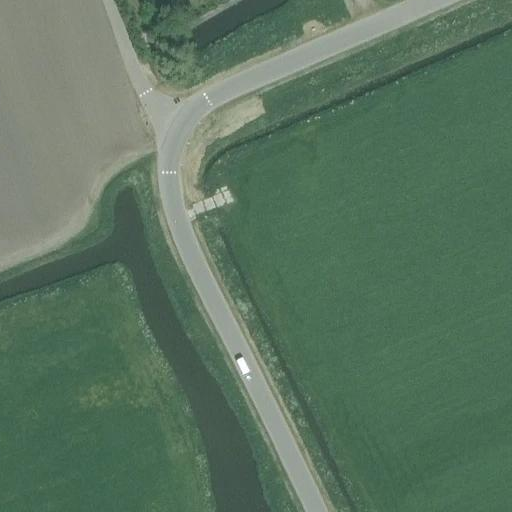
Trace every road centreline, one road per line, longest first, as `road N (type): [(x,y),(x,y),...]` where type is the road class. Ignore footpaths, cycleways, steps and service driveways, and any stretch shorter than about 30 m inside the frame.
road 1 (tertiary): [(314,511),(192,262),(167,187),(177,123)]
road 2 (tertiary): [(177,123),(271,71),(434,0)]
road 3 (unclassified): [(177,123),(144,97),(107,0)]
